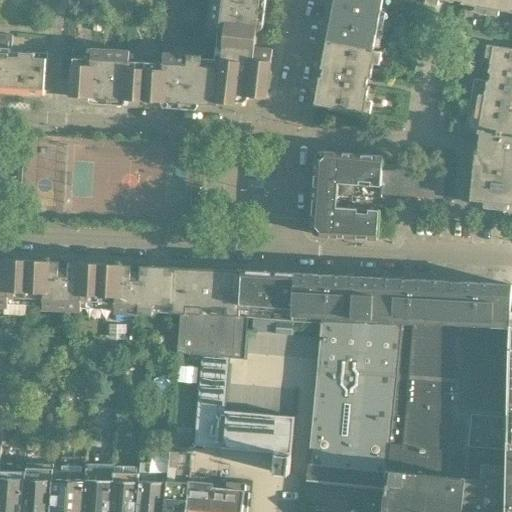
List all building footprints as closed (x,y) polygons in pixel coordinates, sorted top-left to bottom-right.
[(185,0),(172,0),(169,27),(182,28),(185,0)] [(217,44),(223,45),(223,44),(255,48),(255,47),(260,0),(211,0),(209,25),(219,26),(217,44)] [(334,0),(327,41),(374,50),(383,0),(334,0)] [(439,0),(454,2),(454,0),(462,1),(462,4),(488,8),(489,0),(439,0)] [(511,0),(489,0),(488,8),(511,12),(511,0)] [(92,8),(92,6),(77,5),(77,17),(92,18),(92,17),(92,8)] [(92,8),(92,17),(108,18),(108,8),(92,8)] [(423,14),(422,24),(435,27),(437,17),(423,14)] [(0,92),(9,93),(11,51),(13,35),(0,34),(0,92)] [(376,51),(374,50),(327,41),(322,68),(324,69),(323,77),(320,76),(315,104),(365,113),(370,86),(367,85),(369,77),(371,78),(376,51)] [(255,48),(223,44),(223,45),(221,66),(221,67),(218,102),(236,105),(237,95),(267,98),(273,49),(255,47),(255,48)] [(511,48),(493,46),(488,73),(491,73),(489,81),(474,78),(469,106),(511,113),(511,48)] [(71,96),(144,101),(147,62),(130,61),(130,51),(92,49),(92,59),(73,58),(71,96)] [(48,54),(11,51),(9,93),(46,95),(48,54)] [(163,63),(147,62),(144,101),(218,105),(218,102),(221,67),(201,66),(202,55),(164,53),(163,63)] [(455,89),(458,75),(448,74),(445,87),(455,89)] [(511,113),(469,106),(465,131),(480,133),(478,150),(476,150),(470,200),(511,204),(511,113)] [(448,128),(451,114),(441,112),(439,126),(448,128)] [(317,235),(334,236),(337,207),(338,183),(340,153),(323,152),(317,157),(312,229),(317,235)] [(383,156),(340,153),(338,183),(381,185),(382,164),(383,156)] [(445,168),(382,164),(381,185),(380,194),(442,198),(445,168)] [(379,210),(337,207),(334,236),(377,238),(379,210)] [(0,306),(9,307),(9,304),(9,296),(27,297),(29,259),(0,257),(0,306)] [(29,259),(27,297),(44,298),(43,305),(43,309),(63,310),(67,310),(81,310),(82,307),(82,300),(100,301),(102,266),(102,263),(70,261),(70,268),(60,268),(60,261),(29,259)] [(102,266),(100,301),(116,302),(115,309),(115,312),(129,313),(133,313),(153,314),(154,311),(154,304),(172,305),(174,267),(142,265),(141,272),(132,271),(132,264),(106,263),(106,266),(102,266)] [(172,312),(172,313),(181,313),(240,317),(243,270),(219,269),(219,272),(213,272),(208,276),(208,282),(197,281),(198,268),(174,267),(172,305),(172,312)] [(243,270),(240,317),(248,318),(294,322),(295,273),(260,271),(254,270),(243,270)] [(295,273),(294,322),(321,324),(319,339),(316,382),(306,481),(329,483),(351,485),(386,489),(400,323),(510,329),(511,311),(511,305),(511,285),(511,284),(460,282),(306,273),(295,273)] [(178,348),(177,353),(202,355),(194,444),(193,444),(193,445),(277,452),(275,473),(289,474),(294,417),(226,410),(230,358),(245,359),(248,318),(240,317),(181,313),(178,348)] [(386,489),(383,511),(505,511),(510,329),(400,323),(386,489)] [(163,511),(167,483),(168,470),(153,470),(154,450),(142,449),(140,467),(139,482),(136,511),(163,511)] [(170,450),(168,470),(167,483),(163,511),(186,511),(190,482),(193,452),(170,450)] [(110,511),(113,481),(114,466),(114,458),(95,457),(94,464),(87,464),(86,468),(88,469),(88,481),(85,511),(110,511)] [(136,511),(139,482),(140,467),(114,466),(113,481),(110,511),(136,511)] [(77,511),(80,481),(81,468),(54,467),(54,472),(53,480),(50,511),(77,511)] [(0,511),(22,511),(26,479),(26,470),(0,468),(0,511)] [(85,511),(88,481),(88,469),(86,468),(81,468),(80,481),(77,511),(85,511)] [(50,511),(53,480),(54,472),(26,470),(26,479),(22,511),(50,511)] [(224,485),(190,482),(186,511),(246,511),(249,492),(245,492),(246,484),(224,481),(224,485)]
